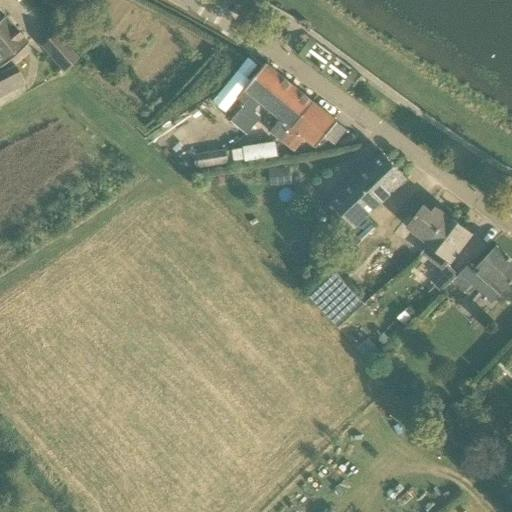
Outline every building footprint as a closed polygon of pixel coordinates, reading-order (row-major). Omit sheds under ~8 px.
[(0,20),(0,67),(10,59),(28,44),(5,16),(0,20)] [(41,46),(63,72),(78,59),(55,33),(41,46)] [(347,130),(338,123),(266,65),(243,95),(249,100),(244,106),(244,107),(232,122),(248,135),(261,119),(254,113),(262,103),(281,120),(271,133),(295,152),(305,139),(317,148),(326,137),(335,145),(347,130)] [(0,96),(25,84),(16,67),(15,66),(0,74),(0,96)] [(229,164),(229,163),(238,162),(245,161),(277,157),(275,143),(243,147),(243,149),(236,150),(227,151),(227,150),(195,155),(197,169),(229,164)] [(382,156),(331,204),(332,205),(350,224),(354,228),(407,179),(383,154),(382,156)] [(282,185),(281,169),(270,169),(271,186),(282,185)] [(422,254),(450,218),(436,207),(432,213),(424,206),(407,228),(410,230),(403,240),(422,254)] [(459,276),(448,265),(472,235),(450,218),(422,254),(443,271),(431,282),(441,292),(453,281),(459,276)] [(465,292),(472,285),(486,298),(485,299),(486,300),(487,299),(492,304),(511,282),(511,260),(497,246),(476,269),(473,267),(474,265),(473,264),(472,265),(471,264),(459,276),(453,281),(465,292)] [(333,270),(307,295),(338,328),(365,304),(333,270)] [(466,451),(476,442),(465,430),(455,439),(466,451)]
